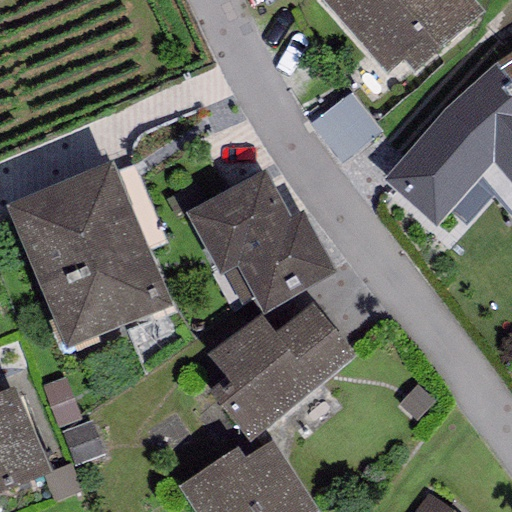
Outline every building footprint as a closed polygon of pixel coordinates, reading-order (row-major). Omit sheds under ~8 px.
[(320,0),(386,76),(403,61),(413,73),(483,13),(471,0),(320,0)] [(511,52),(496,63),(511,86),(511,52)] [(511,86),(496,63),(442,110),(383,179),(435,228),(491,160),(511,187),(511,86)] [(353,94),(311,124),(340,164),(382,134),(353,94)] [(111,161),(3,206),(63,349),(171,304),(111,161)] [(264,171),(185,214),(220,277),(238,267),(263,314),(337,275),(303,211),(290,218),(264,171)] [(355,358),(311,304),(275,333),(260,314),(206,358),(225,381),(209,394),(250,444),(355,358)] [(16,387),(0,393),(0,493),(52,472),(16,387)] [(238,448),(178,486),(194,511),(316,511),(271,440),(244,457),(238,448)] [(451,511),(428,495),(415,511),(451,511)]
